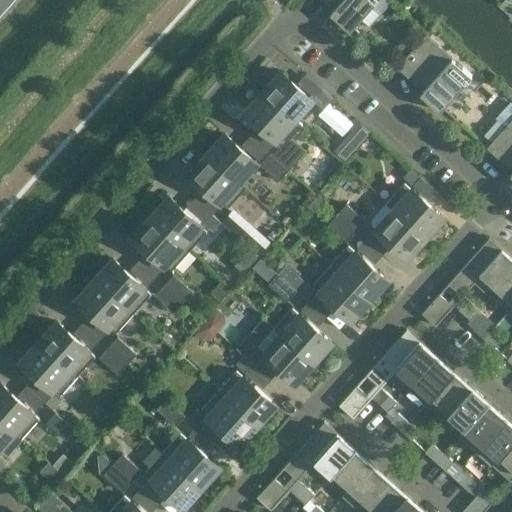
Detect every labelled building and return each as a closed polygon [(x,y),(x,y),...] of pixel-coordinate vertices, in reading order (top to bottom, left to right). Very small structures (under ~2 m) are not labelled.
[(322,0),(341,17),(339,19),(350,30),(377,0),(322,0)] [(428,100),(440,110),(472,75),(426,34),(397,67),(431,97),(428,100)] [(319,106),(281,71),(263,91),(302,125),(319,106)] [(302,125),(263,91),(245,111),(277,139),(277,138),(284,145),(302,125)] [(333,97),(324,106),(332,113),(340,103),(333,97)] [(347,157),(372,129),(359,118),(334,145),(347,157)] [(511,118),(486,147),(511,170),(511,118)] [(263,168),(225,133),(207,153),(246,188),(263,168)] [(246,188),(207,153),(190,173),(221,201),(228,207),(246,188)] [(288,169),(279,180),(306,204),(315,193),(288,169)] [(405,182),(387,202),(425,236),(443,216),(405,182)] [(207,230),(169,196),(151,216),(190,250),(207,230)] [(408,256),(425,236),(387,202),(386,203),(393,209),(376,228),(408,256)] [(346,203),(337,213),(356,230),(365,220),(346,203)] [(223,220),(264,252),(274,238),(233,206),(223,220)] [(347,241),(356,230),(337,213),(328,224),(347,241)] [(190,250),(151,216),(133,236),(165,264),(165,263),(172,270),(190,250)] [(436,325),(454,305),(462,312),(471,302),(463,295),(475,282),(474,281),(504,248),(503,248),(502,248),(489,237),(422,312),(436,325)] [(349,244),(331,264),(369,298),(387,279),(349,244)] [(474,281),(475,282),(491,297),(511,273),(511,256),(504,248),(474,281)] [(134,312),(152,293),(113,258),(96,278),(134,312)] [(369,298),(331,264),(313,284),(352,318),(369,298)] [(175,272),(165,284),(184,301),(194,289),(175,272)] [(269,283),(288,300),(297,290),(278,273),(269,283)] [(511,273),(491,297),(498,290),(511,302),(511,273)] [(134,312),(96,278),(78,298),(109,326),(116,332),(134,312)] [(176,310),(184,301),(165,284),(157,293),(176,310)] [(471,302),(462,312),(470,319),(479,309),(471,302)] [(207,340),(229,317),(217,306),(196,329),(207,340)] [(293,307),(275,327),(313,361),(331,341),(293,307)] [(57,321),(40,341),(78,375),(96,355),(57,321)] [(491,330),(481,321),(474,329),(484,338),(491,330)] [(296,381),(313,361),(275,327),(274,327),(281,334),(264,353),(296,381)] [(354,417),(372,397),(380,404),(389,394),(381,387),(399,367),(398,366),(421,340),(420,340),(407,329),(339,404),(354,417)] [(502,339),(491,330),(484,338),(494,348),(502,339)] [(118,336),(109,346),(128,363),(137,353),(118,336)] [(398,366),(399,367),(415,381),(438,355),(421,340),(398,366)] [(78,375),(40,341),(22,360),(60,395),(78,375)] [(119,373),(128,363),(109,346),(100,357),(119,373)] [(438,355),(415,381),(431,396),(425,403),(426,404),(455,371),(438,355)] [(237,369),(219,389),(257,423),(275,403),(237,369)] [(455,371),(426,404),(443,419),(472,386),(455,371)] [(1,383),(0,384),(0,417),(22,437),(40,417),(1,383)] [(472,386),(443,419),(450,412),(466,427),(489,401),(472,386)] [(257,423),(219,389),(201,409),(240,443),(257,423)] [(389,394),(380,404),(388,411),(397,401),(389,394)] [(166,398),(157,408),(176,425),(185,415),(166,398)] [(489,401),(466,427),(483,442),(506,416),(489,401)] [(56,412),(47,422),(66,439),(75,429),(56,412)] [(401,430),(409,422),(398,413),(391,421),(401,430)] [(511,421),(506,416),(483,442),(499,457),(493,464),(493,465),(511,443),(511,421)] [(22,437),(0,417),(0,447),(14,432),(21,438),(22,437)] [(271,509),(289,489),(297,496),(306,486),(298,479),(316,459),(316,458),(339,432),(338,432),(337,432),(325,421),(257,496),(271,509)] [(419,431),(409,422),(401,430),(412,440),(419,431)] [(181,432),(163,451),(196,481),(201,486),(219,466),(181,432)] [(316,458),(316,459),(333,473),(356,448),(339,432),(316,458)] [(435,461),(443,452),(433,443),(425,451),(435,461)] [(511,443),(493,465),(511,480),(511,479),(511,443)] [(373,463),(356,448),(333,473),(349,488),(342,495),(343,496),(373,463)] [(201,486),(196,481),(163,451),(145,471),(184,505),(201,486)] [(453,462),(443,452),(435,461),(446,470),(453,462)] [(123,453),(113,463),(132,480),(141,470),(123,453)] [(132,480),(113,463),(104,473),(123,490),(132,480)] [(373,463),(343,496),(360,511),(390,478),(373,463)] [(477,483),(467,474),(459,482),(470,491),(477,483)] [(390,478),(360,511),(361,511),(367,504),(375,511),(389,511),(407,493),(390,478)] [(306,486),(297,496),(306,503),(315,493),(306,486)] [(494,499),(483,488),(477,495),(488,505),(494,499)] [(407,493),(389,511),(420,511),(424,508),(407,493)] [(145,511),(125,494),(108,511),(145,511)] [(462,511),(482,511),(488,505),(477,495),(462,511)]
